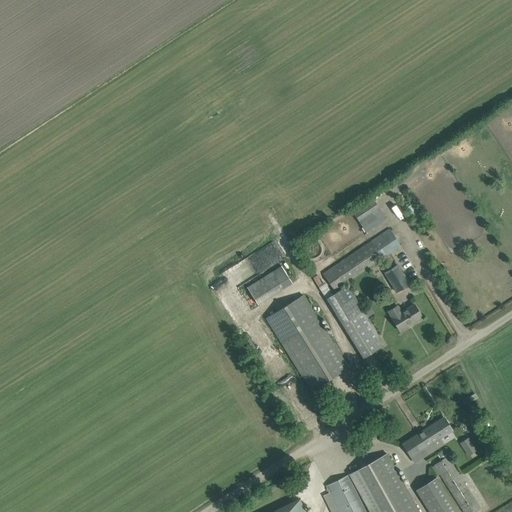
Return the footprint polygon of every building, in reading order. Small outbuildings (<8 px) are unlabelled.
[(368,228),(388,216),(375,196),(355,209),(368,228)] [(405,206),(412,221),(421,217),(414,202),(405,206)] [(371,241),(323,273),(335,290),(383,259),(371,241)] [(242,284),(266,270),(255,252),(231,267),(242,284)] [(284,264),(249,285),(259,302),(294,280),(284,264)] [(398,264),(384,272),(396,292),(410,284),(398,264)] [(385,345),(348,285),(326,298),(364,358),(385,345)] [(266,317),(312,390),(348,368),(303,295),(266,317)] [(422,317),(417,309),(413,304),(401,312),(398,306),(388,311),(392,317),(400,331),(422,317)] [(308,400),(302,392),(294,398),(301,406),(308,400)] [(452,431),(449,426),(444,418),(402,444),(415,463),(445,444),(441,438),(452,431)] [(470,437),(461,443),(470,456),(478,450),(470,437)] [(419,511),(387,453),(349,474),(369,511),(419,511)] [(433,465),(463,511),(475,511),(481,508),(448,456),(433,465)] [(366,511),(348,475),(326,485),(330,493),(324,495),(332,511),(366,511)] [(416,490),(429,511),(458,511),(437,477),(416,490)] [(305,511),(299,498),(270,511),(305,511)]
